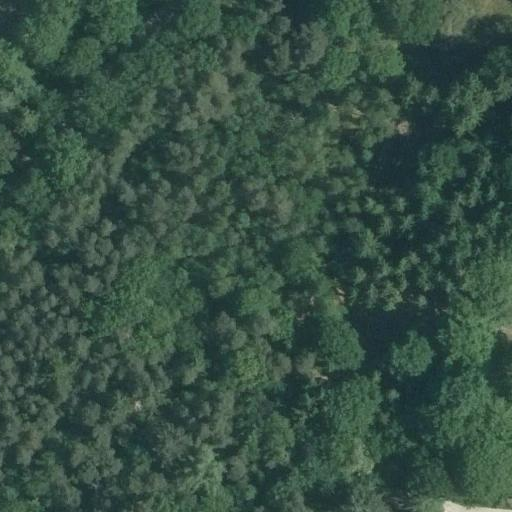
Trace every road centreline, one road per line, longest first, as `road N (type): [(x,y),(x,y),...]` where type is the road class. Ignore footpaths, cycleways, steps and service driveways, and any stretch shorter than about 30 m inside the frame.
road 1 (track): [(0,189),(174,0)]
road 2 (track): [(511,367),(463,441),(393,511)]
